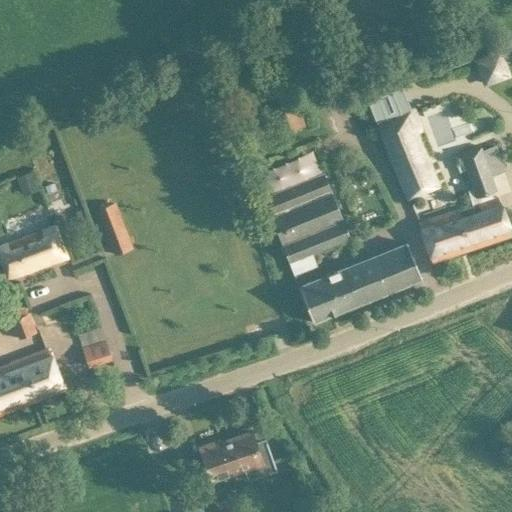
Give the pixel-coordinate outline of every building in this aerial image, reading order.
[(210,36),(216,50),(271,25),(265,12),(210,36)] [(503,52),(480,60),(488,83),(511,75),(503,52)] [(314,68),(320,87),(336,82),(330,63),(314,68)] [(278,134),(304,125),(296,102),(271,110),(278,134)] [(421,132),(413,113),(379,126),(408,199),(437,188),(415,135),(421,132)] [(419,223),(431,261),(511,234),(498,196),(492,199),(490,192),(496,190),(481,145),(461,152),(474,189),(469,191),(468,188),(467,189),(472,205),(419,223)] [(34,171),(18,176),(24,195),(41,189),(34,171)] [(323,171),(262,196),(274,225),(289,263),(312,253),(350,238),(335,200),(323,171)] [(56,190),(53,183),(44,186),(47,194),(56,190)] [(114,254),(132,247),(115,201),(96,208),(114,254)] [(0,261),(6,279),(68,258),(55,224),(0,243),(0,261)] [(299,286),(305,303),(313,322),(421,278),(407,242),(299,286)] [(29,313),(13,319),(20,338),(37,332),(29,313)] [(106,340),(82,347),(87,365),(112,358),(106,340)] [(48,349),(0,368),(0,412),(63,388),(48,349)] [(199,447),(205,466),(211,482),(244,471),(247,481),(277,471),(267,442),(257,445),(252,431),(221,442),(220,440),(199,447)] [(308,494),(299,500),(308,511),(317,511),(320,510),(308,494)]
